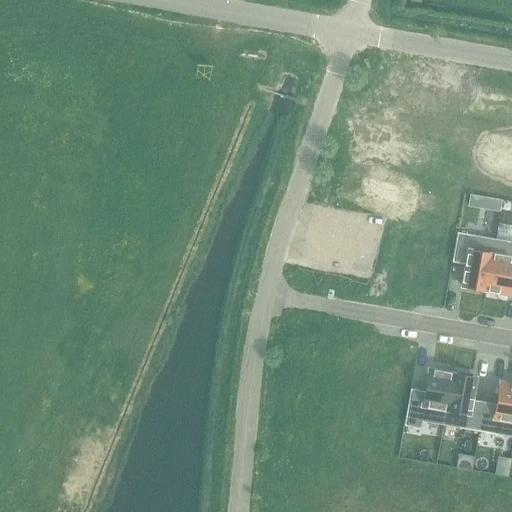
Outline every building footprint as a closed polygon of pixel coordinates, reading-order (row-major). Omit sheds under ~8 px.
[(386,95),(382,113),(430,123),(435,93),(422,91),(423,88),(397,83),(396,86),(392,85),(390,96),(386,95)] [(511,103),(498,101),(492,140),(511,143),(511,103)] [(157,127),(149,253),(184,253),(185,222),(215,223),(220,223),(224,127),(157,127)] [(458,135),(454,157),(465,159),(470,136),(458,135)] [(442,160),(440,172),(463,176),(465,164),(442,160)] [(373,163),(367,193),(406,199),(410,170),(398,168),(399,167),(373,163)] [(348,241),(345,253),(348,254),(347,269),(349,270),(374,274),(374,273),(392,276),(399,234),(370,228),(367,242),(352,239),(351,241),(348,241)] [(442,228),(438,251),(451,253),(454,230),(442,228)] [(457,233),(453,261),(466,263),(462,286),(485,290),(494,240),(457,233)] [(511,243),(494,240),(485,290),(509,294),(511,275),(511,243)] [(316,359),(314,372),(318,373),(317,377),(333,379),(330,392),(360,396),(369,354),(350,352),(350,349),(322,345),(320,359),(316,359)] [(410,390),(405,425),(419,427),(420,420),(442,424),(451,374),(428,370),(424,392),(410,390)] [(451,374),(442,424),(478,430),(483,403),(470,401),(475,378),(451,374)] [(483,403),(478,430),(511,435),(511,384),(499,382),(495,405),(483,403)] [(393,388),(389,412),(400,415),(405,391),(393,388)] [(377,418),(374,428),(398,433),(399,421),(377,418)] [(311,419),(307,450),(346,457),(352,458),(354,445),(348,444),(350,427),(337,425),(337,423),(332,423),(311,419)] [(462,470),(457,493),(469,496),(473,473),(462,470)] [(386,489),(381,511),(382,511),(393,511),(397,491),(386,489)]
